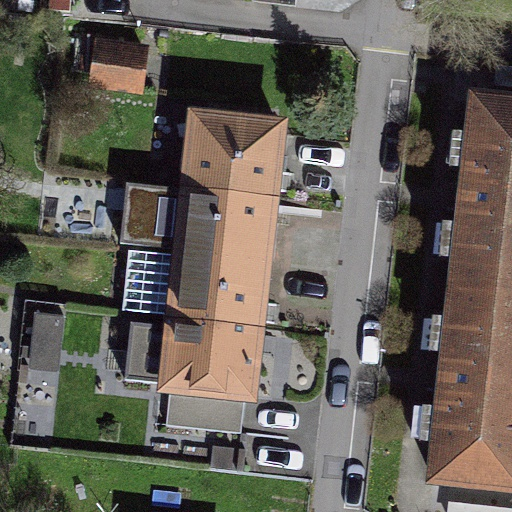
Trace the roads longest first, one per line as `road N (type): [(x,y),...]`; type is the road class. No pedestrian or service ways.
road 1 (residential): [(335,511),(385,32)]
road 2 (residential): [(163,0),(385,32)]
